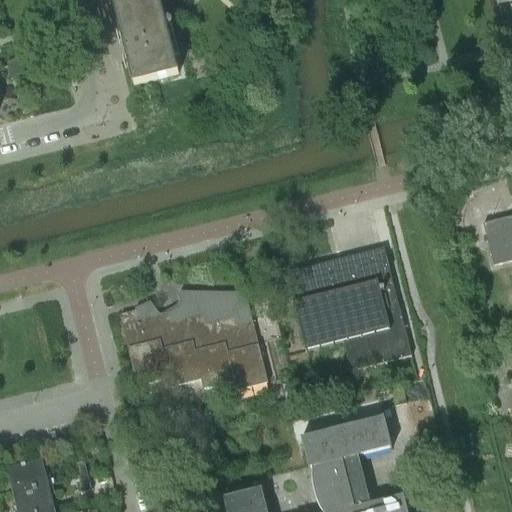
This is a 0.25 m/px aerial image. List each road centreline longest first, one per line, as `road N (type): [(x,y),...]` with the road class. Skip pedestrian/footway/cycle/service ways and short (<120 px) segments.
road 1 (residential): [(0,137),(99,112),(71,0)]
road 2 (residential): [(131,511),(98,382)]
